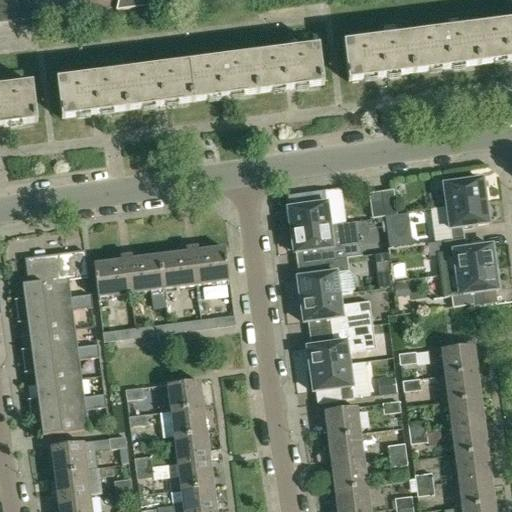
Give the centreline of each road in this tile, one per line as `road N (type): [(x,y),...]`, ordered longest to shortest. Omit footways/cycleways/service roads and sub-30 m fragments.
road 1 (unclassified): [(287,511),(233,178)]
road 2 (tertiary): [(233,178),(511,136)]
road 3 (tertiary): [(0,215),(233,178)]
